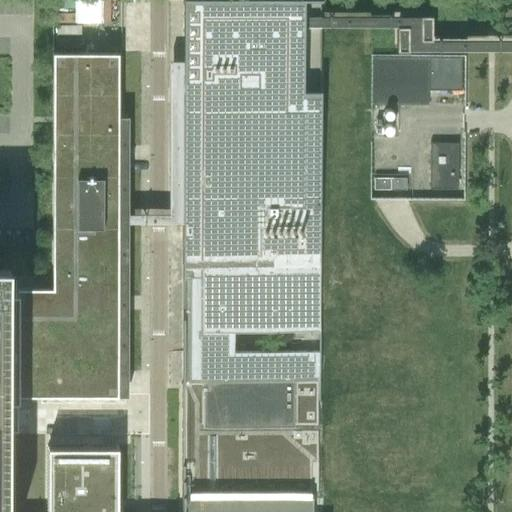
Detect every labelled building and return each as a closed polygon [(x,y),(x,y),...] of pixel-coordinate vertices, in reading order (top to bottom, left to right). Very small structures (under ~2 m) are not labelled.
[(101,23),(102,43),(118,43),(117,0),(78,0),(79,24),(101,23)] [(311,511),(312,464),(318,464),(318,401),(319,401),(319,385),(319,26),(319,15),(319,0),(202,0),(203,1),(196,1),(196,19),(184,19),(184,91),(183,91),(183,90),(182,90),(182,209),(182,219),(182,385),(181,511),(311,511)] [(319,15),(319,26),(396,26),(407,26),(407,27),(419,27),(419,15),(319,15)] [(396,26),(395,50),(407,50),(407,38),(419,38),(419,39),(430,39),(430,15),(429,15),(419,15),(419,27),(407,27),(407,26),(396,26)] [(511,50),(511,39),(430,39),(419,39),(419,38),(407,38),(407,50),(511,50)] [(0,511),(2,511),(2,394),(115,394),(115,372),(115,312),(115,297),(115,219),(115,209),(115,164),(115,147),(115,54),(54,55),(53,277),(53,289),(2,289),(0,289),(0,511)] [(427,57),(427,90),(461,90),(462,57),(427,57)] [(457,189),(457,143),(429,143),(429,189),(457,189)] [(373,190),(390,190),(390,178),(373,178),(373,190)] [(405,178),(390,178),(390,190),(405,190),(405,178)] [(182,219),(182,209),(115,209),(115,219),(182,219)] [(118,511),(119,501),(119,446),(48,446),(48,511),(118,511)]
